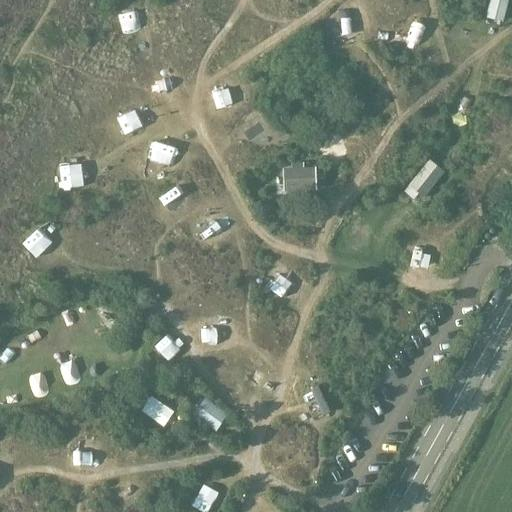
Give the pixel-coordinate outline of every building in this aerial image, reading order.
[(501,22),(508,1),(504,0),(488,0),(484,18),(501,22)] [(356,2),(333,8),(336,23),(359,18),(356,2)] [(251,112),(242,130),(256,137),(265,120),(251,112)] [(425,193),(440,176),(425,164),(410,182),(425,193)] [(313,167),(281,169),(282,191),(314,190),(313,167)] [(214,431),(226,415),(202,397),(190,414),(214,431)]
